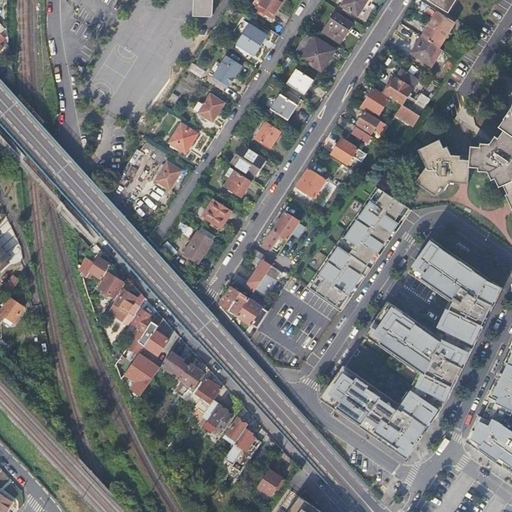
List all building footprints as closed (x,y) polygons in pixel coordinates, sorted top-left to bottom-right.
[(197,0),(197,13),(214,14),(214,0),(197,0)] [(263,0),(259,8),(272,17),(283,0),(263,0)] [(345,0),(342,5),(358,15),(367,0),(345,0)] [(430,0),(429,1),(447,12),(454,0),(430,0)] [(439,11),(422,36),(439,47),(456,22),(439,11)] [(335,13),(324,30),(341,41),(352,24),(335,13)] [(250,23),(238,43),(255,55),(269,35),(250,23)] [(309,33),(296,53),(325,72),(332,60),(330,58),(335,50),(309,33)] [(439,47),(422,36),(412,52),(432,65),(442,49),(439,47)] [(458,59),(461,53),(449,44),(444,50),(452,55),(458,59)] [(445,66),(451,70),(458,59),(452,55),(445,66)] [(228,56),(216,75),(230,84),(241,65),(228,56)] [(193,61),(188,68),(202,77),(206,70),(193,61)] [(394,76),(383,92),(402,105),(403,104),(419,79),(402,68),(396,77),(394,76)] [(298,69),(289,83),(305,95),(314,79),(298,69)] [(439,88),(435,86),(433,84),(425,95),(421,93),(410,109),(403,104),(402,105),(396,114),(414,126),(430,102),(439,88)] [(374,88),(361,108),(381,121),(389,125),(392,121),(380,113),(389,98),(374,88)] [(175,93),(171,98),(177,102),(180,96),(175,93)] [(211,94),(199,112),(214,122),(225,103),(211,94)] [(281,94),(272,108),(289,120),(298,105),(281,94)] [(481,147),(471,147),(470,160),(469,166),(479,167),(479,171),(489,172),(493,180),(495,179),(499,187),(504,185),(511,181),(511,106),(504,118),(505,119),(500,127),(504,130),(498,138),(496,136),(490,144),(481,144),(481,147)] [(389,125),(381,121),(380,122),(365,112),(358,122),(373,132),(376,127),(380,129),(379,131),(383,134),(389,125)] [(182,122),(170,142),(187,152),(199,133),(182,122)] [(267,122),(256,138),(270,147),(280,131),(267,122)] [(358,122),(356,126),(371,135),(373,132),(358,122)] [(371,135),(356,126),(350,133),(367,145),(373,137),(371,135)] [(367,154),(341,138),(332,154),(347,163),(352,157),(361,162),(367,154)] [(469,166),(470,160),(461,160),(461,156),(451,156),(447,146),(444,148),(440,140),(418,151),(426,167),(415,183),(434,195),(440,188),(443,190),(449,183),(468,184),(469,166)] [(242,145),(231,161),(254,176),(265,160),(242,145)] [(134,150),(127,178),(138,181),(145,153),(134,150)] [(216,159),(211,167),(216,171),(221,163),(216,159)] [(168,161),(156,180),(171,189),(182,169),(168,161)] [(312,202),(326,180),(308,168),(297,186),(311,195),(309,200),(312,202)] [(242,196),(252,181),(236,170),(226,185),(242,196)] [(406,219),(412,210),(379,188),(310,287),(340,308),(363,274),(362,273),(376,252),(378,253),(403,217),(406,219)] [(203,215),(222,227),(232,211),(213,199),(203,215)] [(286,212),(263,246),(271,251),(281,236),(288,240),(291,235),(299,223),(300,221),(286,212)] [(306,227),(299,223),(291,235),(298,239),(306,227)] [(213,241),(199,232),(184,254),(199,263),(213,241)] [(177,253),(167,241),(161,246),(172,258),(177,253)] [(344,367),(324,396),(337,405),(335,408),(407,458),(448,398),(484,325),(482,324),(490,308),(492,308),(494,304),(493,303),(499,291),(500,292),(502,289),(432,241),(410,273),(452,303),(435,337),(388,304),(367,334),(423,373),(400,406),(382,394),(380,396),(374,391),(375,389),(344,367)] [(0,246),(0,270),(0,271),(8,263),(6,261),(10,257),(0,246)] [(263,261),(254,275),(261,280),(263,277),(274,262),(260,253),(257,257),(263,261)] [(100,279),(105,272),(110,264),(99,256),(94,263),(86,257),(80,266),(82,272),(85,276),(89,272),(100,279)] [(113,271),(116,266),(112,261),(110,264),(105,272),(107,274),(98,288),(103,292),(102,295),(107,298),(109,295),(114,298),(123,283),(109,275),(111,274),(113,271)] [(241,278),(236,274),(233,279),(238,283),(240,279),(241,278)] [(9,294),(20,280),(13,275),(3,290),(9,294)] [(261,280),(254,275),(246,287),(253,292),(254,292),(261,280)] [(254,292),(257,294),(266,280),(263,277),(261,280),(254,292)] [(237,315),(249,298),(232,287),(220,303),(237,315)] [(123,321),(128,313),(136,301),(132,298),(133,296),(124,290),(110,312),(123,321)] [(257,327),(268,311),(261,306),(264,302),(260,299),(256,303),(251,299),(253,297),(251,295),(249,298),(237,315),(250,324),(251,323),(257,327)] [(128,313),(134,317),(143,302),(133,296),(132,298),(136,301),(128,313)] [(9,298),(0,311),(0,312),(14,321),(24,306),(9,298)] [(133,323),(145,331),(151,322),(148,319),(150,315),(141,310),(133,323)] [(145,331),(138,342),(145,346),(155,330),(160,323),(153,318),(151,322),(145,331)] [(155,330),(145,346),(158,355),(169,339),(155,330)] [(511,470),(511,346),(467,439),(511,470)] [(171,351),(162,364),(174,373),(176,371),(181,375),(187,366),(182,362),(184,359),(171,351)] [(136,358),(126,374),(137,382),(132,390),(137,393),(141,397),(157,373),(136,358)] [(181,375),(172,389),(174,392),(176,390),(179,392),(184,385),(189,389),(184,395),(188,399),(192,394),(190,392),(203,372),(189,363),(187,366),(181,375)] [(205,374),(203,372),(190,392),(192,394),(205,374)] [(213,400),(221,389),(206,378),(196,393),(202,397),(201,400),(203,402),(198,408),(204,413),(213,400)] [(137,393),(131,401),(133,407),(138,400),(141,397),(137,393)] [(138,400),(133,407),(137,413),(143,404),(138,400)] [(204,413),(203,416),(209,420),(205,426),(212,431),(216,426),(222,430),(231,415),(226,411),(226,410),(225,408),(213,400),(204,413)] [(247,411),(243,407),(236,417),(237,418),(227,433),(237,440),(245,428),(248,424),(242,419),(247,411)] [(225,458),(220,465),(228,471),(222,481),(231,487),(261,442),(251,435),(252,433),(245,428),(237,440),(235,442),(243,448),(233,464),(225,458)] [(269,469),(257,486),(269,495),(277,485),(279,487),(284,480),(269,469)] [(0,511),(4,511),(12,502),(0,493),(0,511)] [(319,511),(299,498),(289,511),(319,511)]
